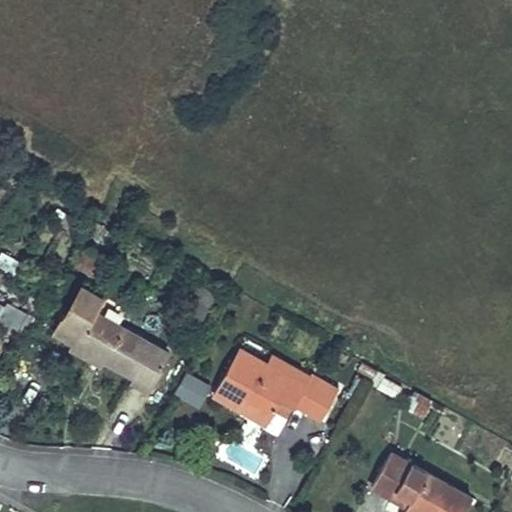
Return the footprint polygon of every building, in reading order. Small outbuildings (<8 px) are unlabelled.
[(167,353),(96,312),(105,296),(85,285),(60,330),(80,342),(76,348),(106,366),(110,359),(133,373),(130,379),(148,388),(167,353)] [(6,303),(0,319),(0,324),(22,332),(29,312),(6,303)] [(278,402),(290,408),(317,423),(335,391),(308,376),(303,385),(237,349),(214,391),(266,421),(278,402)] [(185,369),(173,392),(199,405),(211,382),(185,369)] [(410,408),(423,414),(431,398),(417,392),(410,408)] [(388,452),(369,485),(391,497),(385,506),(395,511),(461,511),(470,496),(388,452)]
